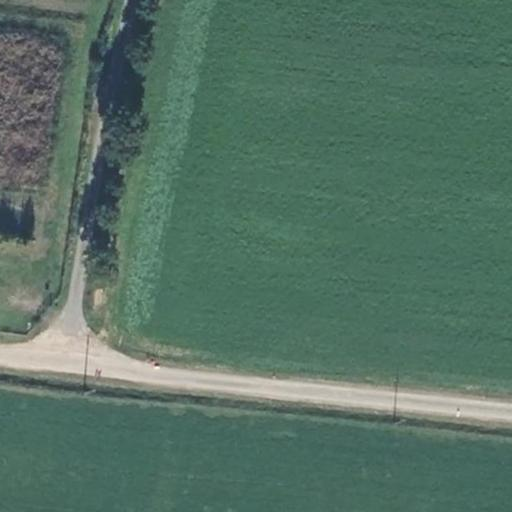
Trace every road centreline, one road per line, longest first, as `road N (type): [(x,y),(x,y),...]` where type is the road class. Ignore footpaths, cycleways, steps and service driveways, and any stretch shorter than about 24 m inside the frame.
road 1 (unclassified): [(511,408),(304,382),(56,369)]
road 2 (track): [(56,369),(131,0)]
